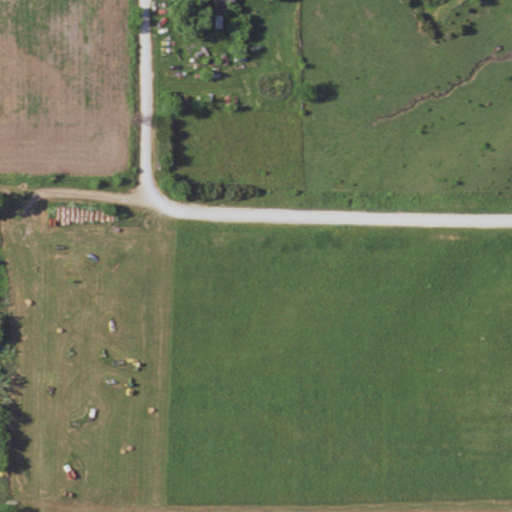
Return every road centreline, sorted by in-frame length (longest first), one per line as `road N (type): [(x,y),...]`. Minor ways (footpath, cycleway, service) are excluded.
road 1 (residential): [(511,204),(150,189)]
road 2 (residential): [(150,189),(134,106),(133,0)]
